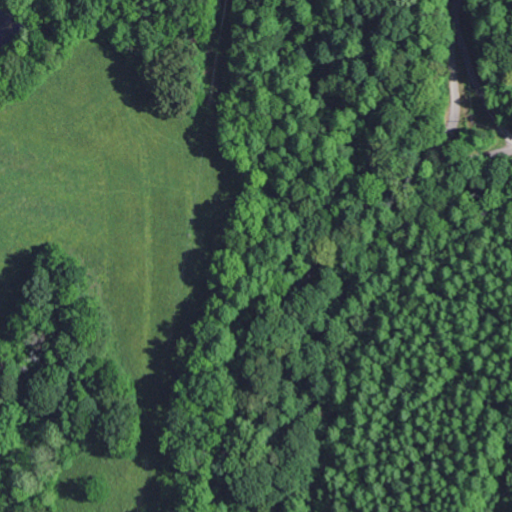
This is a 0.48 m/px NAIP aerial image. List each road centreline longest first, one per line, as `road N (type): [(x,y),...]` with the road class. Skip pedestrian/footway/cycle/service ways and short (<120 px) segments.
road 1 (residential): [(511,154),(384,189),(324,249),(293,300),(207,511)]
road 2 (residential): [(451,0),(449,118),(428,159),(407,178)]
road 3 (residential): [(451,0),(472,78),(511,141)]
